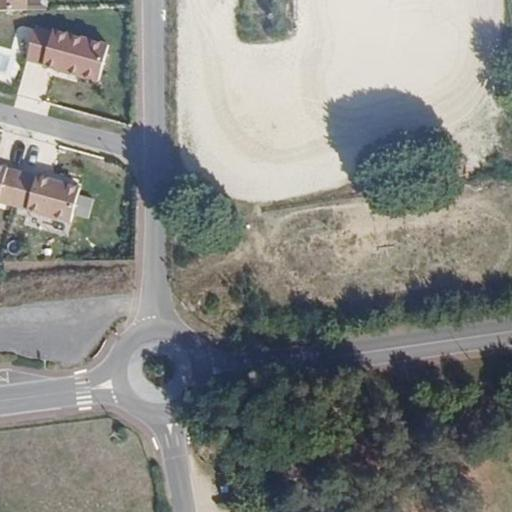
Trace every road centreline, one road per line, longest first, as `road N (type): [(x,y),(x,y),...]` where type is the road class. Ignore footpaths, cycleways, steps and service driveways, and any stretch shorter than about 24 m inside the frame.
road 1 (secondary): [(511,327),(201,372)]
road 2 (residential): [(156,330),(153,152)]
road 3 (residential): [(153,152),(0,112)]
road 4 (residential): [(153,152),(153,0)]
